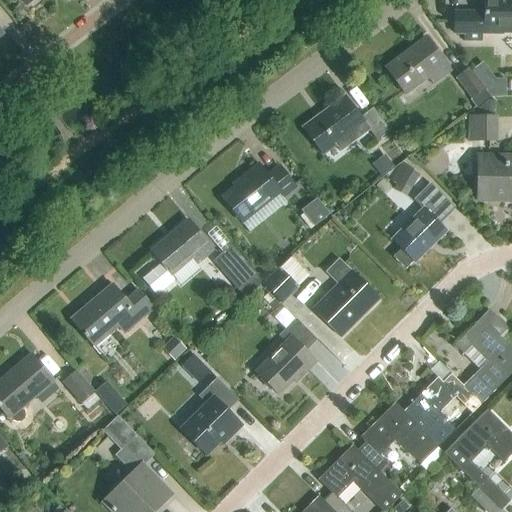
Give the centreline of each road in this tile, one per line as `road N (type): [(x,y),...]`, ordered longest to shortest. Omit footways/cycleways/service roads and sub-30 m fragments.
road 1 (residential): [(0,323),(114,223),(404,0)]
road 2 (residential): [(223,511),(460,276),(511,259)]
road 3 (residential): [(0,93),(119,0)]
